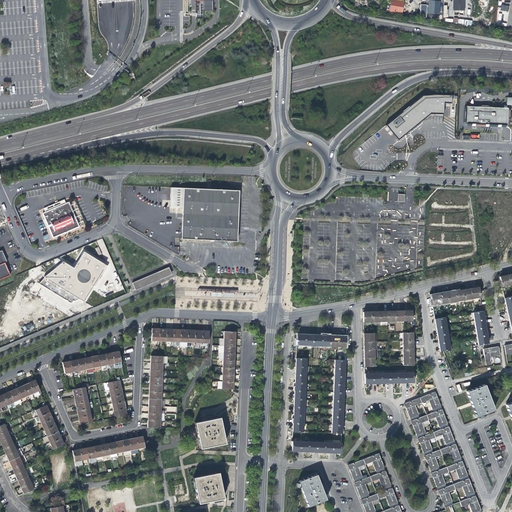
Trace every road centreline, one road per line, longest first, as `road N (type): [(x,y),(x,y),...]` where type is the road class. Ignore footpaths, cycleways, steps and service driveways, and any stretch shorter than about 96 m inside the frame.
road 1 (trunk): [(0,158),(359,71),(511,66)]
road 2 (trunk): [(511,54),(453,50),(352,60),(30,136)]
road 3 (trunk): [(0,159),(176,131),(254,139),(272,155)]
road 4 (trunk): [(248,0),(236,24),(139,96),(30,136)]
road 5 (residential): [(40,361),(75,435),(128,426),(139,317)]
road 6 (trunk): [(326,158),(406,81),(449,71),(511,74)]
road 7 (trunk): [(511,45),(351,17),(332,0)]
road 8 (residential): [(459,432),(484,497),(492,499),(511,454),(498,419),(478,425)]
road 9 (residential): [(0,192),(33,254),(114,223)]
road 10 (residential): [(358,177),(511,183)]
road 11 (residential): [(268,170),(116,168)]
road 12 (residential): [(419,288),(430,356),(459,432)]
road 13 (residential): [(234,315),(244,331),(239,460)]
road 14 (residential): [(279,462),(292,316)]
road 15 (secondary): [(262,461),(272,317)]
